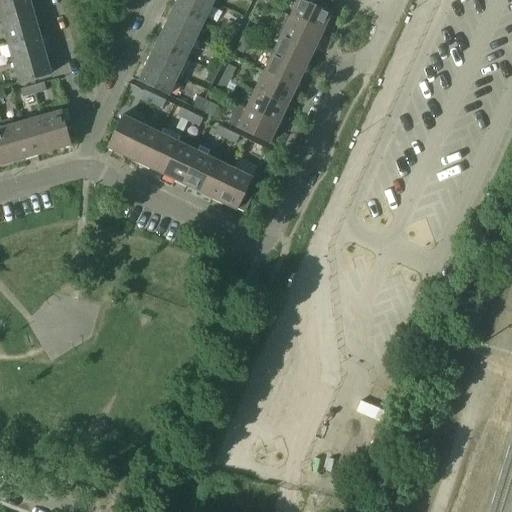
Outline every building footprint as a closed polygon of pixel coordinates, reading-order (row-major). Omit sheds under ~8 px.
[(34,15),(29,0),(7,0),(0,2),(0,17),(2,24),(34,15)] [(204,21),(213,2),(208,0),(177,0),(174,7),(204,21)] [(298,0),(290,16),(322,32),(331,13),(328,11),(326,11),(329,5),(323,2),(324,0),(322,0),(298,0)] [(261,16),(266,5),(258,2),(253,13),(261,16)] [(204,21),(174,7),(165,25),(195,40),(204,21)] [(39,34),(34,15),(2,24),(8,44),(39,34)] [(313,50),(322,32),(290,16),(281,35),(313,50)] [(235,36),(241,25),(233,22),(228,33),(235,36)] [(186,58),(195,40),(165,25),(156,44),(186,58)] [(246,28),(241,38),(248,42),(253,31),(246,28)] [(235,36),(228,33),(223,43),(230,47),(235,36)] [(13,64),(45,54),(39,34),(8,44),(13,64)] [(304,69),(313,50),(281,35),(272,54),(304,69)] [(241,38),(236,49),(243,53),(248,42),(241,38)] [(186,58),(156,44),(147,62),(177,77),(186,58)] [(51,74),(45,54),(13,64),(19,83),(51,74)] [(263,72),(296,88),(304,69),(272,54),(263,72)] [(210,70),(218,73),(223,62),(216,59),(210,70)] [(168,95),(177,77),(147,62),(138,81),(168,95)] [(228,65),(223,76),(230,79),(235,68),(228,65)] [(205,81),(212,84),(218,73),(210,70),(205,81)] [(287,106),(296,88),(263,72),(254,91),(287,106)] [(223,76),(218,87),(225,90),(230,79),(223,76)] [(44,83),(32,86),(34,93),(46,90),(44,83)] [(32,86),(21,90),(23,96),(34,93),(32,86)] [(151,103),(155,96),(144,90),(140,98),(151,103)] [(246,109),(278,125),(287,106),(254,91),(246,109)] [(165,101),(155,96),(151,103),(162,108),(165,101)] [(198,96),(193,107),(200,110),(205,100),(198,96)] [(217,106),(210,102),(205,113),(212,116),(217,106)] [(269,144),(278,125),(246,109),(237,105),(228,124),(269,144)] [(188,121),(192,113),(181,108),(177,115),(188,121)] [(65,121),(70,120),(67,109),(61,111),(65,121)] [(71,145),(65,121),(61,111),(42,116),(51,150),(71,145)] [(202,119),(192,113),(188,121),(199,126),(202,119)] [(107,147),(125,156),(141,124),(122,115),(107,147)] [(42,116),(22,122),(31,156),(51,150),(42,116)] [(12,162),(31,156),(22,122),(11,125),(9,119),(0,122),(2,128),(12,162)] [(125,156),(144,165),(159,133),(141,124),(125,156)] [(229,131),(218,126),(214,133),(225,139),(229,131)] [(162,127),(159,133),(144,165),(162,174),(178,142),(180,136),(162,127)] [(2,128),(0,128),(0,165),(12,162),(2,128)] [(240,137),(229,131),(225,139),(236,144),(240,137)] [(162,174),(181,183),(196,151),(178,142),(162,174)] [(206,155),(196,151),(181,183),(200,192),(215,160),(218,153),(209,149),(206,155)] [(265,157),(267,163),(273,165),(277,156),(268,151),(265,157)] [(239,158),(234,169),(218,201),(237,210),(237,209),(244,212),(251,198),(244,194),(257,167),(239,158)] [(200,192),(218,201),(234,169),(215,160),(200,192)] [(262,183),(253,179),(245,194),(254,198),(262,183)]
